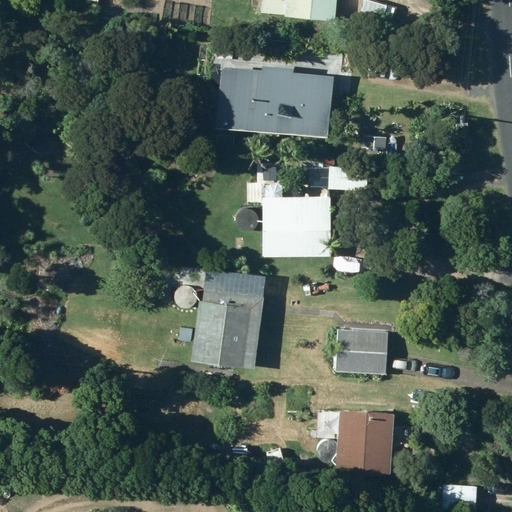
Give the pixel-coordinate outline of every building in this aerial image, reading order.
[(283,17),(333,23),(335,0),(259,0),(258,14),(283,17)] [(236,70),(234,97),(223,97),(222,123),(245,124),(244,129),(304,132),(304,129),(324,130),(325,105),(314,104),(315,76),(287,74),(288,69),(264,68),(264,71),(236,70)] [(361,132),(377,133),(378,119),(365,118),(366,95),(350,94),(348,126),(362,127),(361,132)] [(366,170),(327,169),(326,190),(365,191),(366,170)] [(328,198),(318,198),(319,196),(320,189),(314,184),(307,184),(302,189),(302,195),(304,198),(260,198),(261,257),(329,257),(328,198)] [(64,221),(63,239),(92,241),(93,223),(64,221)] [(197,301),(189,362),(252,370),(262,300),(203,292),(202,301),(197,301)] [(386,333),(337,331),(335,374),(385,376),(386,333)] [(286,390),(286,424),(308,423),(309,390),(286,390)] [(338,412),(335,474),(389,476),(393,415),(338,412)] [(210,457),(209,441),(195,442),(196,458),(210,457)] [(220,470),(243,470),(243,446),(219,446),(220,470)] [(269,475),(297,480),(299,465),(271,461),(269,475)] [(442,486),(441,510),(474,511),(476,488),(442,486)]
